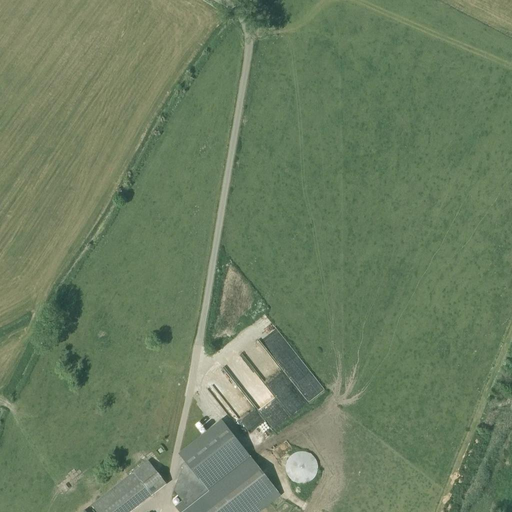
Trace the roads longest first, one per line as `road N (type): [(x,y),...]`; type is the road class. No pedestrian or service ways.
road 1 (track): [(511,326),(437,511)]
road 2 (track): [(316,511),(290,498),(191,381)]
